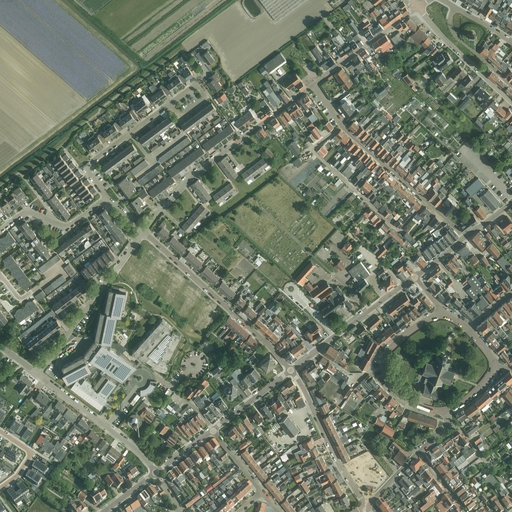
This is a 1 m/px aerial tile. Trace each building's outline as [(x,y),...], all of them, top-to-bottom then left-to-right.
[(260,0),(269,11),(277,22),(305,0),(260,0)] [(474,0),(470,6),(477,10),(482,0),(474,0)] [(356,1),(353,3),(359,11),(362,8),(356,1)] [(407,7),(403,2),(400,4),(401,4),(397,7),(403,15),(408,11),(406,8),(407,7)] [(490,12),(495,3),(494,5),(490,2),(488,5),(489,6),(488,8),(487,7),(483,13),(487,16),(490,12)] [(488,17),(493,20),(498,12),(495,10),(498,5),(495,3),(490,12),(491,12),(488,17)] [(398,18),(403,15),(397,7),(396,6),(394,7),(392,5),(392,6),(390,7),(394,12),(398,18)] [(498,12),(493,20),(498,23),(502,17),(504,14),(499,11),(498,12)] [(392,23),(398,18),(394,12),(387,17),(392,23)] [(505,14),(499,24),(504,27),(508,20),(510,18),(505,14)] [(379,20),(385,28),(392,23),(387,17),(387,16),(383,18),(383,17),(379,20)] [(368,20),(365,23),(367,26),(370,29),(374,36),(383,29),(379,23),(378,23),(379,23),(374,26),(372,23),(371,24),(368,20)] [(348,23),(356,34),(359,31),(352,21),(348,23)] [(401,24),(400,22),(396,25),(401,31),(404,28),(405,30),(409,27),(407,25),(405,23),(405,22),(404,22),(401,24)] [(418,28),(413,33),(406,40),(412,46),(416,43),(420,47),(423,45),(425,47),(431,40),(427,37),(428,36),(419,27),(418,28)] [(369,28),(363,32),(369,39),(374,35),(369,28)] [(348,55),(354,51),(349,44),(346,47),(343,43),(344,43),(335,30),(332,32),(335,36),(337,39),(341,45),(346,52),(348,54),(347,54),(348,55)] [(399,32),(396,34),(402,42),(405,39),(399,32)] [(353,37),(352,38),(359,47),(363,44),(360,40),(361,40),(357,34),(353,37)] [(396,34),(391,38),(397,46),(402,42),(396,34)] [(349,41),(355,50),(359,47),(352,38),(350,35),(347,37),(350,41),(349,41)] [(393,45),(385,35),(372,44),(377,51),(381,48),(383,52),(393,45)] [(335,36),(332,39),(334,42),(333,42),(336,47),(333,49),(333,50),(336,53),(337,53),(338,52),(343,59),(348,55),(347,54),(348,54),(346,52),(341,45),(337,39),(335,36)] [(487,58),(497,67),(503,61),(496,56),(497,55),(494,52),(499,47),(498,46),(501,42),(499,39),(495,43),(490,49),(493,52),(491,54),(490,54),(487,58)] [(425,47),(419,51),(421,54),(425,51),(428,54),(430,52),(433,54),(438,49),(435,47),(434,46),(436,45),(431,40),(425,47)] [(480,52),(483,55),(485,54),(485,55),(489,51),(486,49),(487,47),(488,46),(487,45),(488,44),(485,42),(481,48),(482,49),(480,52)] [(316,46),(311,50),(319,60),(322,58),(319,54),(320,53),(316,46)] [(485,54),(483,55),(487,58),(490,54),(491,54),(493,52),(490,49),(489,51),(485,55),(485,54)] [(195,50),(190,53),(192,56),(195,54),(201,61),(200,60),(203,58),(208,64),(214,59),(207,51),(202,55),(199,51),(197,53),(195,50)] [(365,50),(363,51),(360,53),(365,60),(367,62),(372,68),(374,66),(371,62),(370,63),(369,61),(372,59),(365,50)] [(270,73),(286,60),(280,52),(264,65),(270,73)] [(328,52),(323,56),(326,60),(332,67),(336,64),(330,56),(328,52)] [(439,63),(440,62),(445,58),(449,63),(453,60),(447,53),(443,56),(442,53),(435,58),(439,63)] [(184,64),(187,61),(183,55),(179,58),(184,64)] [(358,55),(351,60),(356,67),(357,68),(358,69),(359,71),(365,66),(364,65),(363,64),(364,63),(358,55)] [(426,57),(418,63),(420,65),(428,59),(426,57)] [(440,62),(444,67),(449,63),(445,58),(440,62)] [(321,60),(319,62),(324,69),(325,68),(327,71),(332,67),(326,60),(323,62),(321,60)] [(351,60),(345,65),(348,68),(350,67),(352,70),(356,67),(351,60)] [(503,73),(509,65),(511,63),(508,61),(506,64),(503,61),(497,67),(503,73)] [(367,62),(364,65),(368,71),(372,68),(367,62)] [(180,74),(185,80),(188,78),(188,79),(193,75),(186,65),(184,67),(186,70),(183,72),(183,71),(180,74)] [(509,65),(503,73),(502,74),(507,79),(511,73),(511,70),(511,71),(509,68),(510,66),(509,65)] [(268,71),(264,66),(259,70),(263,75),(268,71)] [(464,71),(459,67),(451,76),(455,80),(459,76),(462,79),(466,74),(463,72),(464,71)] [(490,73),(487,75),(494,81),(495,81),(498,77),(488,67),(487,67),(488,67),(487,68),(488,69),(487,70),(490,73)] [(352,83),(342,68),(334,74),(344,89),(352,83)] [(300,91),(302,90),(306,87),(302,82),(298,76),(295,72),(283,82),(288,89),(295,84),(300,91)] [(211,80),(207,83),(210,87),(211,86),(215,91),(221,87),(215,78),(217,76),(215,73),(209,77),(211,80)] [(408,73),(402,77),(409,85),(414,81),(408,73)] [(447,79),(442,73),(435,78),(440,85),(444,82),(443,82),(447,79)] [(173,75),(170,77),(177,87),(183,83),(182,82),(185,80),(180,74),(177,76),(178,76),(175,78),(173,75)] [(473,80),(468,75),(462,82),(465,85),(462,87),(467,92),(473,86),(470,84),(473,80)] [(162,83),(169,92),(172,90),(172,91),(177,87),(170,77),(168,79),(170,82),(167,84),(165,81),(162,83)] [(505,83),(498,77),(495,81),(501,87),(505,83)] [(267,88),(263,91),(266,95),(270,101),(272,100),(275,105),(280,101),(272,90),(269,86),(271,85),(267,80),(263,83),(267,88)] [(157,87),(154,89),(161,99),(167,95),(166,94),(169,92),(162,83),(160,85),(160,86),(157,88),(157,87)] [(501,87),(510,95),(511,93),(511,89),(505,83),(501,87)] [(161,99),(154,89),(151,85),(148,87),(154,94),(151,96),(151,95),(148,97),(153,104),(156,102),(156,103),(161,99)] [(276,85),(273,88),(276,91),(284,103),(289,99),(282,90),(280,92),(278,89),(279,89),(276,85)] [(376,90),(380,94),(386,89),(383,85),(376,90)] [(249,92),(245,87),(241,89),(245,95),(249,92)] [(485,93),(480,88),(474,94),(482,102),(480,105),(483,108),(488,102),(486,99),(489,95),(486,92),(485,93)] [(227,98),(224,93),(217,98),(220,102),(227,98)] [(352,96),(349,93),(345,96),(347,99),(336,107),(338,108),(341,111),(340,111),(340,112),(350,105),(352,103),(348,98),(352,96)] [(139,98),(137,100),(138,102),(145,111),(147,109),(145,108),(149,105),(148,104),(150,102),(144,94),(142,96),(139,98)] [(313,106),(316,104),(313,101),(312,101),(306,94),(302,97),(308,105),(310,103),(313,106)] [(450,94),(447,97),(453,103),(456,100),(450,94)] [(471,99),(467,96),(457,106),(461,109),(471,99)] [(308,105),(302,97),(297,101),(303,109),(306,107),(307,109),(309,107),(308,105)] [(263,104),(260,105),(263,108),(268,115),(273,112),(268,105),(264,100),(261,102),(263,104)] [(490,110),(486,114),(489,116),(493,112),(493,111),(499,105),(494,100),(488,107),(490,110)] [(145,111),(138,102),(134,105),(132,103),(130,105),(134,110),(136,108),(139,112),(142,110),(144,112),(145,111)] [(211,103),(206,106),(211,113),(216,109),(211,103)] [(304,114),(295,103),(291,106),(295,111),(296,111),(296,112),(300,117),(304,114)] [(350,105),(340,112),(343,116),(344,115),(345,117),(354,110),(350,105)] [(499,105),(493,111),(500,117),(500,118),(502,121),(503,123),(507,119),(511,113),(511,112),(508,109),(506,112),(499,105)] [(201,110),(206,116),(211,113),(206,106),(201,110)] [(295,111),(291,106),(287,108),(296,120),(300,117),(296,112),(296,111),(295,111)] [(250,111),(242,116),(249,125),(251,123),(256,119),(255,117),(257,116),(251,107),(248,109),(250,111)] [(262,120),(268,115),(263,108),(257,113),(259,116),(262,120)] [(122,113),(129,123),(135,119),(134,118),(137,116),(132,109),(129,112),(130,112),(127,114),(125,111),(122,113)] [(196,114),(201,120),(206,116),(201,110),(196,114)] [(285,110),(281,113),(287,121),(291,118),(290,116),(285,110)] [(317,118),(314,114),(311,110),(306,114),(309,118),(312,123),(317,118)] [(118,118),(115,120),(116,121),(121,128),(124,126),(124,127),(129,123),(122,113),(120,115),(121,117),(118,119),(118,118)] [(287,121),(281,113),(277,116),(284,125),(288,122),(287,121)] [(201,120),(196,114),(191,118),(196,124),(201,120)] [(380,118),(386,123),(388,120),(382,115),(380,118)] [(169,116),(164,120),(169,126),(174,122),(169,116)] [(234,120),(231,122),(237,131),(240,129),(241,130),(246,127),(249,125),(242,116),(235,122),(234,120)] [(353,121),(349,126),(354,131),(361,124),(362,123),(367,118),(365,116),(359,122),(357,124),(353,121)] [(196,124),(191,118),(186,121),(191,127),(196,124)] [(280,124),(275,118),(268,123),(272,129),(271,130),(273,133),(276,131),(274,128),(280,124)] [(477,118),(473,122),(479,128),(483,124),(477,118)] [(159,123),(164,130),(169,126),(164,120),(159,123)] [(106,125),(113,135),(119,131),(118,130),(121,128),(116,121),(113,123),(114,124),(111,126),(109,123),(106,125)] [(186,131),(191,127),(186,121),(181,125),(186,131)] [(328,131),(333,127),(328,121),(323,125),(328,131)] [(164,130),(159,123),(154,127),(159,133),(164,130)] [(224,128),(229,135),(235,131),(230,124),(224,128)] [(100,133),(105,140),(108,138),(108,139),(113,135),(106,125),(104,127),(106,130),(103,132),(103,131),(100,133)] [(364,140),(369,134),(366,131),(369,129),(370,130),(372,127),(370,125),(365,130),(359,136),(364,140)] [(315,126),(310,130),(312,132),(311,133),(316,139),(321,135),(315,126)] [(365,130),(360,126),(355,132),(359,136),(365,130)] [(159,133),(154,127),(149,131),(154,137),(159,133)] [(219,132),(224,139),(229,135),(224,128),(222,130),(221,128),(217,131),(219,132)] [(269,137),(262,128),(254,134),(258,138),(261,136),(264,140),(268,138),(269,137)] [(269,128),(265,130),(270,137),(274,134),(273,133),(271,130),(269,128)] [(369,145),(373,149),(379,143),(378,141),(385,133),(387,130),(385,128),(382,131),(380,134),(379,134),(369,145)] [(340,130),(336,135),(339,138),(338,139),(340,140),(345,134),(340,130)] [(149,131),(145,135),(149,141),(154,137),(149,131)] [(365,141),(369,145),(379,134),(377,131),(374,134),(376,135),(373,137),(371,135),(365,141)] [(213,136),(218,143),(224,139),(219,132),(213,136)] [(399,141),(404,135),(400,132),(395,138),(399,141)] [(90,137),(97,147),(103,143),(102,142),(105,140),(100,133),(97,135),(98,136),(95,138),(93,135),(90,137)] [(311,133),(307,136),(312,142),(316,139),(311,133)] [(75,136),(80,143),(83,141),(78,134),(75,136)] [(345,134),(340,140),(341,141),(341,140),(345,143),(349,138),(345,134)] [(139,138),(144,145),(149,141),(145,135),(139,138)] [(208,141),(213,147),(218,143),(213,136),(208,141)] [(97,147),(90,137),(88,139),(90,142),(87,144),(87,143),(84,145),(89,152),(91,150),(92,151),(97,147)] [(375,150),(379,154),(388,144),(391,141),(393,139),(392,137),(390,139),(389,138),(382,145),(381,144),(375,150)] [(342,154),(344,156),(356,144),(351,139),(345,145),(348,148),(346,150),(342,154)] [(213,147),(208,141),(202,145),(207,151),(213,147)] [(301,151),(294,141),(288,146),(295,155),(301,151)] [(132,144),(127,148),(132,154),(137,150),(132,144)] [(355,154),(360,148),(356,144),(344,156),(347,158),(350,154),(352,152),(355,154)] [(388,144),(379,154),(383,158),(389,152),(389,151),(392,149),(389,146),(390,146),(388,144)] [(195,150),(200,157),(205,153),(200,146),(195,150)] [(327,152),(321,147),(317,151),(323,157),(327,152)] [(127,157),(132,154),(127,148),(122,151),(127,157)] [(273,154),(267,148),(263,152),(270,158),(273,154)] [(354,160),(357,163),(366,153),(362,149),(357,155),(358,156),(354,160)] [(189,154),(194,161),(200,157),(195,150),(189,154)] [(390,153),(385,159),(389,163),(397,154),(399,152),(397,150),(392,155),(390,153)] [(117,155),(122,161),(127,157),(122,151),(117,155)] [(366,153),(357,163),(355,165),(358,168),(362,163),(363,164),(370,157),(366,153)] [(53,160),(56,164),(67,156),(66,154),(62,157),(60,155),(53,160)] [(184,158),(189,165),(194,161),(189,154),(184,158)] [(389,163),(393,167),(399,160),(396,158),(399,155),(397,154),(389,163)] [(122,161),(117,155),(112,159),(117,165),(122,161)] [(294,160),(299,165),(304,160),(299,155),(294,160)] [(56,164),(59,168),(66,163),(65,161),(69,157),(67,156),(56,164)] [(270,163),(265,156),(259,161),(264,168),(270,163)] [(229,163),(225,157),(218,163),(222,168),(229,163)] [(375,161),(371,157),(365,163),(368,166),(368,167),(367,166),(362,172),(364,174),(375,161)] [(403,159),(395,168),(399,172),(411,159),(409,157),(405,161),(403,159)] [(411,159),(399,172),(403,176),(408,171),(405,169),(409,165),(415,159),(413,157),(411,159)] [(179,162),(184,169),(189,165),(184,158),(179,162)] [(112,159),(107,162),(112,169),(117,165),(112,159)] [(264,168),(259,161),(253,165),(259,172),(264,168)] [(339,170),(344,165),(340,161),(335,166),(339,170)] [(375,161),(364,174),(366,176),(371,170),(373,172),(379,165),(375,161)] [(74,164),(72,162),(68,165),(66,163),(59,168),(62,173),(74,164)] [(102,166),(107,172),(112,169),(107,162),(103,165),(102,166)] [(173,167),(178,173),(184,169),(179,162),(173,167)] [(229,163),(222,168),(226,174),(233,169),(229,163)] [(62,173),(65,177),(72,171),(71,169),(75,166),(74,164),(62,173)] [(247,169),(253,177),(259,172),(253,165),(247,169)] [(342,172),(346,176),(351,170),(352,168),(348,165),(342,172)] [(409,172),(404,177),(409,181),(415,174),(420,169),(421,167),(419,165),(418,167),(411,174),(409,172)] [(415,174),(409,181),(413,185),(417,180),(415,178),(418,175),(419,176),(425,170),(426,169),(423,166),(421,167),(420,169),(415,174)] [(173,177),(178,173),(173,167),(168,171),(171,175),(173,177)] [(378,180),(378,179),(386,171),(382,167),(374,176),(378,180)] [(233,169),(226,174),(231,180),(238,175),(233,169)] [(247,169),(242,174),(247,181),(251,178),(252,181),(255,179),(253,177),(247,169)] [(33,176),(30,177),(34,183),(41,178),(38,175),(41,172),(40,170),(37,172),(34,175),(33,176)] [(68,181),(80,172),(78,170),(74,173),(72,171),(65,177),(68,181)] [(378,180),(376,182),(378,183),(380,185),(390,174),(386,171),(378,179),(378,180)] [(81,174),(80,172),(68,181),(72,185),(79,179),(77,177),(81,174)] [(390,174),(380,185),(384,189),(385,188),(387,185),(394,178),(390,174)] [(171,175),(165,179),(170,185),(176,181),(173,177),(171,175)] [(122,190),(127,187),(131,184),(126,177),(116,185),(118,188),(120,187),(122,190)] [(353,186),(359,179),(357,177),(351,184),(353,186)] [(41,178),(34,183),(38,188),(45,183),(41,178)] [(394,178),(387,185),(392,190),(390,193),(390,194),(392,195),(394,193),(394,192),(401,185),(394,178)] [(492,209),(500,202),(488,188),(484,185),(484,184),(478,178),(465,189),(471,196),(471,195),(481,205),(484,203),(482,200),(483,199),(492,209)] [(77,189),(89,181),(87,179),(83,182),(81,180),(74,185),(77,189)] [(170,185),(165,179),(160,183),(165,189),(170,185)] [(360,187),(364,181),(362,179),(356,186),(358,188),(360,187)] [(419,181),(415,186),(419,190),(428,180),(427,179),(425,179),(421,183),(419,181)] [(195,191),(203,185),(198,180),(191,185),(195,191)] [(360,187),(366,193),(373,186),(366,180),(364,181),(360,187)] [(428,180),(419,190),(423,194),(427,189),(425,187),(427,185),(430,182),(428,180)] [(45,183),(38,188),(42,193),(48,188),(46,185),(48,183),(47,181),(45,183)] [(86,186),(90,183),(89,181),(77,189),(80,194),(87,188),(86,186)] [(230,182),(224,187),(230,194),(236,190),(230,182)] [(165,189),(160,183),(154,187),(159,194),(165,189)] [(426,196),(431,201),(438,193),(437,192),(437,189),(440,186),(437,183),(433,188),(426,196)] [(131,184),(127,187),(122,190),(125,193),(123,195),(126,198),(136,190),(131,184)] [(207,191),(203,185),(195,191),(200,197),(207,191)] [(398,197),(405,188),(401,185),(394,193),(398,197)] [(13,197),(10,199),(9,199),(12,203),(16,208),(20,204),(16,200),(19,198),(23,202),(28,198),(19,186),(14,190),(14,191),(11,194),(13,197)] [(83,198),(95,189),(93,187),(89,190),(87,188),(80,194),(83,198)] [(154,198),(159,194),(154,187),(149,191),(154,198)] [(224,187),(219,191),(224,198),(230,194),(224,187)] [(441,193),(432,202),(436,206),(442,199),(446,196),(444,195),(447,192),(444,189),(442,187),(439,190),(441,192),(441,193)] [(48,188),(42,193),(46,198),(52,193),(48,188)] [(137,193),(142,199),(148,194),(144,188),(137,193)] [(371,188),(366,195),(372,201),(376,196),(373,193),(375,191),(371,188)] [(401,201),(402,200),(409,192),(405,188),(398,197),(397,198),(398,199),(400,197),(402,199),(400,201),(400,202),(401,201)] [(92,194),(96,191),(95,189),(83,198),(86,202),(94,196),(92,194)] [(210,198),(211,197),(207,191),(200,197),(204,202),(210,198)] [(218,203),(224,198),(219,191),(213,196),(218,203)] [(409,192),(402,200),(406,204),(413,196),(409,192)] [(52,204),(59,199),(55,194),(48,199),(52,204)] [(6,202),(2,204),(2,205),(4,207),(7,210),(8,213),(13,210),(9,205),(12,203),(9,199),(10,199),(7,196),(4,199),(6,202)] [(413,196),(406,204),(410,207),(417,199),(413,196)] [(445,206),(441,210),(447,215),(456,206),(451,202),(453,200),(448,196),(447,198),(442,203),(445,206)] [(132,206),(138,213),(142,210),(139,206),(143,203),(138,197),(129,203),(132,207),(132,206)] [(472,202),(467,197),(463,201),(467,206),(472,202)] [(59,199),(52,204),(56,209),(62,204),(59,199)] [(373,203),(379,209),(383,205),(377,199),(373,203)] [(417,199),(410,207),(406,211),(408,214),(414,207),(416,209),(422,203),(417,199)] [(379,209),(383,213),(387,208),(389,207),(385,203),(383,205),(379,209)] [(62,204),(56,209),(60,214),(66,209),(62,204)] [(201,204),(201,205),(197,210),(203,216),(208,210),(201,204)] [(474,210),(481,219),(486,215),(479,206),(474,210)] [(422,223),(424,225),(421,227),(424,230),(429,225),(426,222),(430,218),(428,215),(431,212),(430,211),(431,211),(426,207),(415,219),(418,221),(422,217),(424,219),(423,220),(424,221),(422,223)] [(373,211),(370,208),(364,214),(367,217),(373,211)] [(387,208),(383,213),(387,217),(390,213),(391,211),(387,208)] [(66,209),(60,214),(64,219),(66,218),(70,214),(66,209)] [(100,220),(102,219),(108,214),(105,209),(97,215),(100,220)] [(110,209),(107,211),(127,239),(130,237),(110,209)] [(203,216),(197,210),(192,215),(198,221),(203,216)] [(112,219),(108,214),(102,219),(100,220),(101,220),(102,222),(104,221),(106,223),(112,219)] [(381,219),(378,216),(375,214),(370,220),(372,222),(371,223),(374,226),(381,219)] [(198,221),(192,215),(187,221),(194,226),(198,221)] [(462,225),(459,227),(463,233),(478,221),(473,215),(465,221),(464,219),(460,222),(462,225)] [(434,227),(441,220),(435,216),(429,223),(434,227)] [(511,225),(511,222),(507,216),(499,222),(505,230),(511,225)] [(110,228),(116,224),(112,219),(106,223),(110,228)] [(385,236),(385,235),(391,229),(393,228),(385,220),(377,228),(385,236)] [(394,224),(399,228),(403,224),(398,220),(394,224)] [(23,231),(29,226),(25,221),(19,226),(23,231)] [(194,226),(187,221),(182,226),(189,232),(194,226)] [(166,240),(169,237),(167,235),(169,233),(162,227),(165,224),(162,222),(158,226),(161,228),(157,233),(164,239),(165,238),(166,240)] [(90,233),(95,229),(90,223),(85,226),(90,233)] [(119,228),(116,224),(110,228),(113,233),(119,228)] [(447,224),(443,226),(446,230),(447,230),(448,231),(454,240),(459,236),(456,233),(454,230),(453,231),(450,227),(447,224)] [(492,227),(489,224),(486,226),(491,232),(495,237),(498,234),(492,227)] [(496,224),(492,227),(498,234),(500,237),(504,233),(496,224)] [(447,230),(446,230),(445,231),(446,232),(444,234),(441,229),(443,227),(441,225),(437,228),(438,229),(449,244),(454,240),(448,231),(447,230)] [(27,235),(33,231),(29,226),(23,231),(19,234),(21,236),(25,233),(27,235)] [(80,230),(85,236),(90,233),(85,226),(80,230)] [(113,233),(110,235),(112,237),(115,235),(117,238),(123,233),(119,228),(113,233)] [(439,239),(436,241),(442,249),(449,244),(438,229),(434,232),(439,239)] [(75,234),(80,240),(85,236),(80,230),(75,234)] [(33,231),(27,235),(30,240),(36,236),(33,231)] [(234,231),(230,237),(235,241),(239,235),(234,231)] [(482,252),(487,248),(489,246),(481,238),(482,237),(484,239),(486,238),(483,234),(479,231),(469,239),(480,250),(482,252)] [(8,234),(5,237),(10,244),(15,241),(8,232),(7,233),(8,234)] [(406,232),(403,236),(409,241),(412,237),(406,232)] [(123,233),(117,238),(114,240),(115,242),(118,240),(121,243),(127,238),(123,233)] [(395,234),(392,237),(394,239),(392,241),(394,243),(396,241),(400,238),(401,236),(399,233),(397,235),(395,234)] [(80,240),(75,234),(71,237),(75,243),(77,246),(82,242),(80,240)] [(36,236),(30,240),(34,245),(40,240),(36,236)] [(174,248),(179,242),(173,236),(171,238),(169,237),(166,240),(168,241),(168,242),(174,248)] [(442,249),(436,241),(432,236),(428,239),(430,242),(431,244),(438,252),(442,249)] [(0,240),(6,248),(10,244),(5,237),(1,239),(0,238),(0,237),(0,240)] [(66,241),(71,247),(75,243),(71,237),(66,241)] [(504,246),(508,242),(505,238),(500,242),(504,246)] [(37,250),(44,245),(40,240),(34,245),(32,246),(33,249),(35,247),(37,250)] [(404,242),(401,245),(406,250),(409,247),(411,244),(406,240),(404,242)] [(61,245),(66,251),(71,247),(66,241),(61,245)] [(353,245),(348,241),(341,248),(346,253),(353,245)] [(183,255),(186,252),(184,250),(186,248),(179,242),(174,248),(180,254),(181,253),(183,255)] [(113,245),(110,246),(116,254),(120,251),(114,243),(113,245)] [(492,243),(489,246),(487,248),(495,257),(500,253),(492,243)] [(431,244),(427,248),(433,256),(438,252),(431,244)] [(465,244),(457,250),(462,256),(465,254),(468,258),(474,254),(465,244)] [(44,245),(37,250),(41,255),(47,250),(44,245)] [(66,251),(61,245),(56,248),(61,254),(66,251)] [(374,253),(379,248),(375,245),(370,249),(374,253)] [(433,256),(427,248),(423,250),(420,245),(417,247),(421,252),(422,251),(428,260),(433,256)] [(387,250),(383,246),(376,253),(379,257),(387,250)] [(204,257),(208,253),(202,248),(198,252),(204,257)] [(110,249),(105,252),(110,259),(115,256),(110,249)] [(40,259),(43,257),(45,259),(51,255),(47,250),(41,255),(38,257),(40,259)] [(191,263),(196,257),(190,251),(188,253),(186,252),(183,255),(185,256),(184,257),(191,263)] [(414,261),(419,267),(421,268),(427,262),(426,261),(423,258),(424,257),(418,251),(417,253),(420,256),(414,261)] [(105,252),(100,256),(105,263),(110,259),(105,252)] [(254,258),(259,262),(263,258),(259,253),(254,258)] [(4,265),(5,266),(14,259),(10,254),(10,255),(3,260),(5,264),(4,265)] [(159,254),(147,281),(158,286),(170,259),(159,254)] [(478,259),(474,254),(468,258),(473,264),(478,259)] [(449,259),(450,259),(455,265),(457,268),(459,266),(461,268),(463,266),(460,262),(457,259),(454,255),(449,259)] [(504,279),(510,287),(511,284),(511,265),(511,264),(503,255),(497,260),(503,268),(508,274),(507,275),(505,273),(501,276),(504,279)] [(100,256),(95,260),(101,267),(105,263),(100,256)] [(403,264),(406,261),(407,260),(404,256),(399,259),(402,263),(402,264),(403,264)] [(484,256),(480,259),(485,265),(489,262),(484,256)] [(200,270),(202,267),(200,265),(202,263),(196,257),(191,263),(197,269),(198,268),(200,270)] [(14,259),(5,266),(6,267),(8,266),(10,270),(18,264),(14,259)] [(397,275),(401,280),(406,276),(403,272),(405,270),(400,264),(402,263),(399,259),(392,264),(397,271),(399,269),(400,271),(396,274),(397,275)] [(413,268),(415,266),(409,259),(407,260),(406,261),(413,268)] [(455,270),(457,268),(455,265),(450,259),(449,260),(448,260),(447,261),(447,262),(445,264),(453,273),(455,271),(455,270)] [(95,260),(90,263),(96,270),(101,267),(95,260)] [(334,266),(337,268),(338,267),(340,269),(345,265),(340,260),(334,266)] [(139,276),(142,274),(129,261),(120,269),(136,285),(142,279),(139,276)] [(315,265),(311,261),(295,279),(299,283),(303,286),(308,279),(305,277),(315,265)] [(352,267),(348,270),(351,274),(354,277),(361,272),(363,276),(364,276),(365,277),(370,274),(360,261),(357,264),(355,265),(352,267)] [(406,261),(403,264),(407,269),(410,273),(414,270),(413,268),(406,261)] [(90,263),(86,267),(91,274),(96,270),(90,263)] [(11,274),(12,275),(21,269),(18,264),(10,270),(13,273),(11,274)] [(439,264),(434,268),(442,278),(444,276),(441,273),(444,271),(439,264)] [(207,278),(212,272),(206,266),(204,269),(202,267),(200,270),(202,271),(201,272),(207,278)] [(81,271),(86,278),(91,274),(86,267),(81,271)] [(434,268),(429,272),(430,273),(435,278),(437,276),(440,280),(442,278),(434,268)] [(21,269),(12,275),(13,277),(15,276),(17,279),(25,273),(21,269)] [(173,301),(185,273),(176,269),(169,287),(164,284),(160,295),(173,301)] [(216,285),(219,282),(217,280),(219,278),(212,272),(207,278),(214,284),(214,283),(216,285)] [(363,277),(364,276),(361,272),(354,277),(358,281),(355,284),(361,290),(369,283),(364,278),(363,277)] [(18,283),(19,285),(28,278),(25,273),(17,279),(20,282),(18,283)] [(390,276),(389,274),(386,276),(385,275),(382,277),(385,280),(381,283),(386,290),(396,283),(390,276)] [(478,293),(487,305),(494,299),(487,292),(482,286),(477,280),(478,280),(474,275),(467,280),(472,286),(478,293)] [(487,292),(494,299),(498,295),(493,289),(487,282),(485,279),(484,278),(482,276),(478,280),(477,280),(482,286),(487,292)] [(496,279),(505,290),(510,287),(504,279),(501,281),(497,276),(496,277),(496,276),(495,277),(496,279)] [(237,277),(233,280),(234,280),(232,281),(236,286),(241,282),(237,277)] [(28,278),(19,285),(20,286),(22,285),(24,289),(31,283),(32,283),(28,278)] [(493,289),(498,295),(505,290),(496,279),(494,280),(498,285),(493,289)] [(317,285),(309,291),(314,298),(319,295),(323,292),(327,289),(330,286),(330,285),(328,283),(327,281),(319,287),(317,285)] [(83,282),(78,286),(83,293),(88,289),(83,282)] [(224,293),(229,287),(223,282),(221,284),(219,282),(216,285),(218,287),(217,287),(224,293)] [(313,287),(309,282),(304,285),(308,291),(313,287)] [(190,314),(201,288),(190,283),(179,309),(190,314)] [(428,286),(431,290),(433,291),(432,292),(436,295),(439,292),(442,289),(439,285),(436,288),(432,283),(428,286)] [(420,289),(417,286),(416,287),(414,284),(409,288),(407,286),(405,288),(409,293),(411,292),(414,295),(420,289)] [(83,355),(62,366),(65,373),(63,374),(64,376),(68,382),(75,378),(75,377),(76,377),(77,377),(91,370),(91,369),(99,364),(103,367),(100,372),(103,375),(93,387),(98,391),(97,393),(90,388),(92,385),(84,380),(81,385),(76,381),(71,388),(100,410),(107,400),(100,395),(101,393),(106,397),(116,385),(115,384),(118,380),(127,369),(132,372),(131,373),(137,368),(144,361),(144,360),(143,359),(142,361),(141,360),(136,365),(135,363),(136,362),(131,360),(122,352),(126,348),(118,343),(115,347),(109,346),(110,343),(111,343),(117,315),(121,316),(124,302),(123,301),(123,300),(124,300),(126,292),(118,291),(119,290),(125,291),(125,288),(113,286),(113,289),(117,290),(109,289),(105,310),(106,310),(106,312),(101,311),(95,339),(96,340),(94,341),(92,344),(84,354),(85,354),(83,356),(83,355)] [(71,288),(73,290),(78,296),(83,293),(78,286),(75,288),(73,286),(71,288)] [(323,292),(319,295),(322,300),(326,297),(327,296),(329,294),(330,294),(331,293),(334,297),(335,300),(337,298),(338,298),(338,297),(342,302),(343,304),(344,303),(348,308),(352,305),(348,300),(348,299),(346,298),(346,297),(343,293),(343,294),(342,292),(342,291),(341,291),(339,287),(337,286),(334,288),(335,290),(334,290),(331,286),(330,286),(327,289),(323,292)] [(482,308),(487,305),(478,293),(472,286),(466,290),(472,297),(473,298),(475,301),(482,308)] [(229,287),(224,293),(230,299),(231,298),(232,300),(235,297),(233,295),(235,293),(229,287)] [(73,290),(68,294),(73,300),(78,296),(73,290)] [(432,304),(421,291),(417,294),(416,296),(420,300),(421,299),(424,302),(428,307),(429,307),(429,308),(432,305),(432,304)] [(444,297),(439,292),(436,295),(437,297),(437,298),(441,301),(444,297)] [(326,307),(321,310),(325,315),(330,311),(330,312),(334,309),(336,307),(342,302),(338,297),(338,298),(337,298),(335,300),(334,297),(331,293),(330,294),(329,294),(327,296),(326,297),(331,303),(330,304),(326,307)] [(454,299),(455,298),(451,295),(449,293),(448,294),(448,293),(444,297),(441,301),(446,306),(451,301),(452,302),(454,299)] [(68,294),(63,298),(68,304),(73,300),(68,294)] [(405,294),(400,298),(407,306),(412,301),(411,300),(405,294)] [(240,296),(234,302),(240,308),(248,299),(246,297),(244,299),(240,296)] [(416,296),(411,300),(412,301),(415,306),(419,303),(420,305),(419,306),(420,307),(418,309),(421,313),(425,310),(426,309),(428,307),(424,302),(421,299),(420,300),(416,296),(415,296),(416,296)] [(461,299),(457,296),(456,298),(455,298),(454,299),(452,302),(459,308),(460,306),(463,304),(462,303),(464,302),(461,299)] [(63,298),(58,301),(63,308),(68,304),(63,298)] [(206,298),(196,325),(206,329),(216,301),(206,298)] [(403,309),(407,306),(400,298),(396,301),(402,307),(403,309)] [(475,301),(473,298),(466,304),(466,305),(467,306),(468,308),(475,315),(482,308),(475,301)] [(277,301),(275,299),(268,306),(274,313),(279,308),(274,304),(277,301)] [(28,301),(27,302),(34,311),(39,308),(38,307),(33,300),(29,303),(28,301)] [(53,305),(58,312),(63,308),(58,301),(53,305)] [(402,307),(396,301),(391,305),(397,311),(402,307)] [(412,301),(409,304),(413,307),(411,309),(417,316),(421,313),(418,309),(415,306),(412,301)] [(27,305),(23,307),(29,315),(34,311),(27,302),(26,303),(27,305)] [(463,312),(470,320),(475,315),(468,308),(467,306),(466,305),(466,304),(464,302),(462,303),(463,304),(460,306),(459,308),(463,312)] [(511,310),(506,302),(501,306),(511,317),(511,316),(511,310)] [(245,313),(246,314),(251,318),(256,312),(257,311),(260,314),(266,307),(263,304),(258,309),(257,308),(254,310),(248,305),(243,311),(244,311),(243,312),(245,313)] [(392,315),(397,311),(391,305),(386,309),(388,310),(392,315)] [(511,317),(501,306),(497,309),(501,314),(505,318),(505,319),(507,316),(509,319),(511,318),(511,317)] [(19,308),(18,309),(24,318),(26,320),(27,319),(26,317),(29,315),(23,307),(20,310),(19,308)] [(410,310),(406,313),(412,320),(416,317),(417,316),(411,309),(409,307),(408,308),(410,310)] [(17,312),(14,314),(19,321),(20,322),(23,320),(24,321),(26,320),(24,318),(18,309),(16,310),(17,312)] [(497,309),(491,315),(498,325),(503,321),(503,320),(505,318),(501,314),(497,309)] [(44,316),(46,318),(51,314),(53,317),(55,315),(52,310),(44,316)] [(396,332),(401,328),(396,322),(395,320),(396,319),(394,317),(392,315),(388,310),(385,313),(390,318),(391,318),(392,319),(396,324),(392,327),(396,332)] [(407,324),(412,320),(406,313),(404,310),(402,311),(403,312),(402,313),(403,315),(401,316),(402,317),(407,324)] [(310,314),(305,318),(310,323),(314,319),(310,314)] [(253,323),(259,328),(264,324),(264,323),(266,321),(260,315),(258,318),(253,323)] [(377,315),(372,320),(368,324),(372,328),(381,320),(377,315)] [(498,325),(491,315),(486,318),(487,319),(491,324),(488,325),(492,330),(493,330),(496,328),(500,334),(504,339),(507,336),(503,331),(500,327),(498,325)] [(233,319),(230,316),(229,316),(224,322),(228,325),(233,319)] [(396,316),(394,317),(396,319),(395,320),(396,322),(401,328),(407,324),(402,317),(399,319),(396,316)] [(49,322),(55,330),(61,325),(56,319),(53,322),(52,320),(49,322)] [(144,361),(145,360),(149,363),(152,365),(152,366),(155,367),(159,369),(163,370),(167,371),(167,372),(169,364),(168,363),(168,364),(166,363),(180,335),(173,331),(173,332),(171,334),(168,332),(172,327),(162,319),(132,352),(141,360),(142,361),(143,359),(144,360),(144,361)] [(237,323),(233,319),(228,325),(232,329),(237,323)] [(477,327),(485,337),(492,330),(488,325),(491,324),(487,319),(477,327)] [(43,327),(49,335),(55,330),(49,322),(48,321),(42,325),(43,327)] [(241,326),(237,323),(232,329),(236,332),(241,326)] [(316,323),(309,328),(310,329),(317,339),(318,339),(320,338),(320,337),(323,335),(319,330),(322,328),(316,323)] [(259,328),(264,332),(268,328),(264,324),(259,328)] [(385,330),(391,337),(392,336),(396,332),(392,327),(389,324),(387,325),(388,328),(385,330)] [(363,325),(356,331),(360,336),(367,330),(363,325)] [(245,330),(241,326),(236,332),(240,336),(245,330)] [(49,335),(43,327),(37,331),(38,334),(43,340),(49,335)] [(382,345),(391,337),(385,330),(384,329),(384,328),(382,327),(380,329),(383,332),(380,335),(378,334),(375,336),(382,345)] [(268,336),(273,332),(268,328),(264,332),(268,336)] [(273,332),(268,336),(274,342),(277,339),(278,340),(280,338),(282,336),(274,329),(272,331),(273,332)] [(307,331),(304,334),(311,343),(317,339),(310,329),(307,331)] [(249,334),(245,330),(240,336),(244,340),(249,334)] [(488,340),(496,333),(493,330),(492,330),(485,337),(488,340)] [(488,340),(491,343),(496,339),(495,338),(500,334),(498,332),(496,333),(488,340)] [(33,338),(37,344),(43,340),(38,334),(36,336),(35,335),(32,337),(32,338),(33,338)] [(255,339),(252,336),(250,335),(245,341),(249,345),(255,339)] [(288,336),(286,338),(289,343),(290,343),(293,348),(291,350),(295,355),(300,352),(292,341),(288,336)] [(25,341),(22,343),(28,350),(31,348),(31,349),(37,344),(33,338),(32,338),(26,343),(25,341)] [(502,341),(500,338),(497,341),(496,339),(491,343),(494,347),(502,341)] [(259,343),(258,342),(255,339),(249,345),(254,349),(259,343)] [(294,339),(292,341),(300,352),(305,348),(301,342),(299,344),(298,344),(294,339)] [(375,353),(379,345),(380,344),(371,339),(369,343),(372,345),(369,350),(375,353)] [(494,347),(499,354),(504,350),(507,347),(509,345),(506,341),(504,343),(502,341),(494,347)] [(364,356),(359,366),(366,370),(371,360),(374,354),(375,353),(369,350),(372,345),(369,343),(368,344),(365,350),(363,349),(361,352),(360,353),(360,354),(361,354),(364,356)] [(334,358),(339,361),(344,354),(345,352),(342,350),(341,351),(339,350),(339,351),(330,345),(322,353),(332,360),(334,358)] [(499,354),(503,359),(508,356),(510,358),(511,355),(511,353),(511,354),(509,351),(507,353),(504,350),(499,354)] [(285,351),(282,353),(284,355),(283,356),(285,358),(286,357),(288,361),(290,359),(291,360),(294,358),(293,357),(289,351),(286,353),(285,351)] [(270,354),(259,362),(266,371),(277,363),(270,354)] [(344,354),(339,361),(342,364),(346,359),(347,360),(349,357),(344,354)] [(447,359),(448,358),(448,357),(447,357),(447,356),(445,356),(446,355),(445,355),(443,355),(443,354),(442,354),(440,354),(439,354),(438,356),(437,355),(436,355),(436,356),(435,359),(434,359),(435,359),(433,363),(433,362),(433,363),(427,360),(426,360),(425,364),(424,363),(422,367),(422,368),(423,368),(422,371),(421,372),(422,372),(429,374),(429,375),(428,378),(427,378),(426,377),(424,383),(425,383),(424,386),(422,394),(436,399),(438,391),(439,392),(440,388),(437,387),(439,382),(441,383),(442,383),(441,383),(442,379),(443,380),(449,382),(450,382),(451,378),(452,379),(454,374),(453,374),(454,371),(454,370),(447,368),(448,364),(449,364),(448,364),(449,361),(450,361),(450,360),(449,360),(447,359)] [(511,355),(510,358),(508,356),(503,359),(508,365),(511,362),(511,355)] [(323,356),(321,358),(319,361),(324,365),(328,360),(323,356)] [(312,375),(314,378),(317,376),(315,373),(313,371),(318,367),(314,361),(306,368),(307,368),(312,375)] [(325,380),(324,381),(326,382),(327,381),(332,375),(337,368),(329,363),(325,369),(330,373),(329,375),(325,380)] [(252,370),(247,373),(253,381),(260,375),(253,366),(250,367),(252,370)] [(234,370),(231,373),(240,385),(244,390),(246,388),(246,387),(253,381),(247,373),(244,376),(237,367),(234,370)] [(307,368),(302,372),(304,375),(302,377),(306,381),(308,379),(311,383),(315,380),(314,378),(312,375),(307,368)] [(337,368),(332,375),(340,381),(339,382),(342,385),(348,377),(348,376),(345,374),(337,368)] [(510,371),(503,377),(510,384),(511,381),(511,380),(511,381),(511,380),(511,373),(511,372),(510,372),(510,371)] [(20,373),(14,378),(18,380),(19,379),(23,382),(18,390),(22,393),(24,392),(28,395),(32,389),(29,387),(32,382),(22,374),(22,375),(20,373)] [(365,378),(360,382),(369,391),(373,387),(375,389),(380,385),(374,379),(373,377),(370,379),(368,381),(367,380),(365,378)] [(482,379),(481,378),(465,392),(469,396),(488,380),(485,377),(482,379)] [(510,384),(503,377),(495,384),(494,385),(501,392),(502,393),(503,391),(505,393),(508,390),(510,388),(509,387),(511,386),(510,384)] [(292,388),(296,385),(291,379),(287,383),(291,389),(292,390),(293,389),(292,388)] [(140,390),(140,396),(144,396),(147,394),(150,393),(153,390),(154,388),(156,385),(156,381),(150,381),(150,384),(148,386),(146,388),(143,389),(140,390)] [(286,383),(279,388),(284,395),(288,392),(288,393),(291,390),(286,383)] [(348,384),(342,393),(346,397),(353,388),(348,384)] [(228,386),(224,389),(231,398),(237,393),(236,392),(237,391),(232,385),(229,388),(228,386)] [(378,396),(384,389),(380,385),(375,389),(372,393),(376,397),(378,396)] [(494,385),(487,391),(494,399),(497,402),(500,399),(498,397),(499,396),(498,395),(501,392),(494,385)] [(198,386),(195,390),(190,386),(185,393),(190,397),(193,393),(196,396),(201,389),(198,386)] [(381,401),(389,394),(384,389),(373,401),(376,403),(380,399),(381,401)] [(511,406),(511,405),(511,395),(508,390),(505,393),(502,395),(511,406)] [(475,402),(480,409),(481,408),(481,409),(487,404),(488,404),(494,399),(487,391),(479,399),(475,402)] [(44,404),(49,398),(45,395),(45,396),(40,392),(37,396),(32,392),(28,397),(31,400),(32,398),(43,406),(44,404)] [(302,396),(299,392),(294,396),(296,400),(295,401),(299,408),(305,405),(306,405),(305,404),(302,397),(302,396)] [(277,396),(279,399),(275,401),(274,401),(273,401),(272,402),(272,403),(271,404),(278,412),(281,409),(282,411),(286,408),(286,409),(290,406),(285,400),(280,394),(277,396)] [(227,407),(227,406),(220,396),(216,398),(213,400),(218,406),(219,406),(222,410),(223,409),(224,408),(225,408),(227,407)] [(392,397),(384,405),(392,412),(398,403),(392,397)] [(203,401),(200,398),(196,402),(200,408),(205,404),(203,401)] [(66,407),(58,401),(53,408),(57,411),(53,416),(57,419),(66,407)] [(138,409),(136,412),(139,415),(139,414),(149,422),(153,417),(155,415),(146,407),(147,404),(143,401),(137,408),(138,409)] [(373,401),(370,404),(376,410),(379,406),(373,401)] [(207,406),(214,416),(219,412),(212,402),(207,406)] [(475,413),(476,415),(479,418),(482,416),(480,413),(479,414),(477,411),(480,409),(475,402),(470,405),(475,413)] [(319,407),(322,413),(330,410),(326,403),(319,407)] [(398,403),(392,412),(389,415),(392,417),(395,413),(399,415),(400,414),(404,407),(398,403)] [(168,404),(165,408),(169,412),(170,411),(173,408),(171,406),(168,404)] [(265,405),(260,408),(266,416),(267,418),(270,416),(272,418),(275,416),(273,413),(272,414),(265,405)] [(466,408),(465,409),(468,414),(468,415),(468,416),(470,419),(471,420),(472,419),(473,419),(472,418),(470,416),(475,413),(470,405),(466,408)] [(511,405),(511,406),(500,415),(502,417),(508,412),(510,414),(511,413),(511,405)] [(48,419),(51,415),(53,412),(51,410),(52,409),(48,406),(42,415),(48,419)] [(214,416),(207,406),(205,408),(207,411),(204,413),(209,420),(214,416)] [(37,408),(30,415),(34,418),(40,411),(37,408)] [(468,415),(464,409),(464,408),(459,411),(464,418),(466,422),(469,420),(468,418),(467,416),(468,416),(468,415)] [(58,422),(56,425),(61,428),(63,425),(68,419),(70,420),(71,419),(73,422),(77,416),(68,409),(63,415),(65,416),(63,419),(62,417),(58,422)] [(257,411),(251,415),(258,425),(264,420),(257,411)] [(437,420),(410,411),(407,419),(434,428),(437,420)] [(460,421),(464,418),(459,411),(455,414),(460,421)] [(205,423),(198,413),(193,416),(195,419),(201,426),(205,423)] [(332,413),(323,418),(325,423),(331,420),(334,419),(337,417),(336,415),(333,416),(332,413)] [(288,415),(279,422),(291,436),(299,430),(288,415)] [(131,419),(131,420),(132,422),(133,423),(134,424),(136,424),(137,423),(138,421),(139,420),(139,418),(138,417),(136,416),(135,416),(133,416),(132,417),(131,419)] [(193,416),(189,420),(191,422),(196,429),(200,427),(201,426),(195,419),(193,416)] [(246,417),(241,421),(245,427),(248,431),(252,428),(257,434),(260,432),(257,427),(252,421),(251,423),(246,417)] [(331,420),(325,423),(328,429),(334,426),(333,423),(338,420),(337,417),(334,419),(331,420)] [(382,427),(384,422),(377,418),(374,422),(382,427)] [(16,419),(9,428),(15,432),(16,430),(19,432),(24,424),(16,419)] [(70,430),(67,433),(70,435),(73,432),(76,428),(80,431),(83,433),(85,431),(89,425),(81,419),(76,425),(75,423),(73,426),(70,430)] [(184,419),(182,421),(184,423),(185,424),(186,426),(192,433),(196,430),(196,429),(196,430),(196,429),(191,422),(189,420),(186,422),(184,419)] [(245,427),(241,421),(235,425),(240,431),(239,432),(244,438),(246,436),(241,430),(245,427)] [(471,430),(466,434),(469,438),(479,430),(476,426),(472,421),(469,424),(470,426),(471,425),(473,428),(471,430)] [(406,426),(400,422),(397,426),(403,430),(406,426)] [(179,431),(182,434),(184,432),(187,436),(192,433),(186,426),(185,424),(184,423),(179,426),(178,424),(175,426),(179,431)] [(385,423),(383,425),(380,431),(390,437),(395,429),(385,423)] [(24,424),(19,432),(22,434),(21,436),(27,439),(33,430),(24,424)] [(166,426),(163,424),(158,431),(161,433),(166,426)] [(244,438),(239,432),(234,426),(233,426),(232,427),(231,428),(232,428),(231,428),(232,429),(228,432),(232,437),(233,439),(234,439),(235,439),(236,439),(237,439),(236,438),(241,434),(244,438)] [(331,434),(337,431),(334,426),(328,429),(331,434)] [(337,431),(331,434),(333,439),(339,437),(342,435),(341,433),(347,430),(346,427),(343,428),(339,430),(337,431)] [(95,443),(100,437),(91,431),(89,434),(86,432),(80,440),(83,443),(88,437),(95,443)] [(173,431),(170,434),(168,436),(166,434),(163,438),(169,442),(166,445),(170,448),(177,439),(176,439),(179,436),(173,431)] [(404,433),(399,440),(403,443),(408,437),(404,433)] [(453,439),(450,440),(454,445),(456,443),(459,441),(464,448),(469,444),(465,438),(460,433),(456,436),(453,439)] [(40,434),(36,440),(40,443),(45,437),(40,434)] [(40,443),(40,444),(42,446),(41,448),(45,451),(51,442),(47,440),(49,437),(46,435),(45,437),(40,443)] [(339,437),(333,439),(336,445),(342,442),(339,437)] [(60,443),(54,452),(57,453),(54,457),(61,461),(67,452),(61,448),(64,443),(63,443),(65,440),(63,438),(60,443)] [(473,443),(476,447),(479,451),(486,445),(483,442),(482,443),(479,438),(473,443)] [(104,451),(109,444),(103,439),(96,448),(100,451),(99,452),(102,455),(105,451),(104,451)] [(301,449),(295,452),(296,455),(298,454),(298,455),(299,455),(304,452),(308,451),(307,448),(314,445),(311,439),(303,442),(299,444),(301,449)] [(214,451),(216,454),(218,453),(216,450),(219,447),(215,440),(209,444),(214,451)] [(51,442),(45,451),(49,453),(52,450),(54,452),(60,443),(57,441),(54,445),(51,442)] [(245,441),(239,446),(241,449),(248,445),(245,441)] [(444,444),(449,451),(451,453),(454,451),(457,455),(460,453),(456,448),(455,449),(449,441),(444,444)] [(342,442),(336,445),(339,450),(345,447),(342,442)] [(204,449),(211,458),(210,459),(213,463),(215,461),(216,461),(210,454),(214,451),(209,444),(204,449)] [(341,456),(347,453),(350,451),(348,448),(352,447),(351,444),(345,447),(339,450),(341,456)] [(409,458),(404,453),(394,444),(390,448),(392,450),(391,452),(396,457),(393,460),(401,467),(409,458)] [(441,447),(448,457),(449,456),(446,452),(449,451),(444,444),(441,447)] [(108,452),(105,456),(110,459),(112,461),(114,462),(115,461),(117,459),(121,453),(112,446),(108,452)] [(304,452),(299,455),(301,461),(306,459),(305,457),(309,455),(310,457),(313,456),(319,453),(316,447),(308,451),(304,452)] [(442,456),(442,455),(444,454),(446,458),(448,457),(441,447),(437,449),(442,456)] [(3,451),(0,455),(0,457),(3,459),(5,456),(15,463),(20,456),(9,448),(7,453),(3,451)] [(203,449),(198,453),(204,461),(209,457),(203,449)] [(249,453),(248,451),(246,449),(244,450),(243,450),(243,451),(241,452),(245,457),(249,453)] [(362,453),(363,456),(368,454),(366,449),(352,455),(353,457),(362,453)] [(437,449),(432,453),(437,460),(443,456),(442,455),(442,456),(437,449)] [(249,453),(245,457),(248,462),(253,458),(251,455),(255,452),(254,450),(252,451),(249,453)] [(347,453),(341,456),(344,461),(350,458),(347,453)] [(433,468),(434,468),(438,465),(435,462),(437,460),(432,453),(429,455),(429,454),(425,457),(431,465),(433,468)] [(193,456),(191,458),(199,468),(200,467),(199,464),(198,465),(197,464),(202,461),(197,454),(196,454),(195,454),(194,455),(193,456)] [(253,458),(248,462),(252,466),(257,462),(263,457),(262,455),(255,460),(253,458)] [(318,464),(325,461),(322,455),(315,458),(317,461),(307,466),(308,469),(313,467),(318,464)] [(257,462),(252,466),(255,471),(260,467),(258,464),(265,459),(263,457),(257,462)] [(184,464),(193,476),(195,475),(191,469),(194,466),(189,460),(184,464)] [(410,469),(405,473),(409,478),(413,474),(412,473),(413,472),(415,475),(417,473),(424,466),(420,461),(419,460),(410,469)] [(327,467),(325,461),(318,464),(313,467),(314,469),(317,468),(318,471),(327,467)] [(32,470),(47,481),(48,479),(44,475),(48,469),(44,467),(44,466),(41,464),(40,464),(37,462),(34,467),(35,469),(33,471),(32,470)] [(302,465),(301,462),(293,466),(295,471),(300,469),(299,467),(302,465)] [(193,476),(184,464),(178,468),(183,474),(185,473),(188,476),(192,481),(195,479),(193,476)] [(132,465),(124,471),(126,473),(127,476),(126,476),(129,480),(138,473),(134,467),(133,467),(132,465)] [(260,467),(255,471),(259,475),(264,471),(266,469),(269,467),(267,465),(262,469),(260,467)] [(441,465),(436,470),(442,478),(448,473),(444,468),(441,465)] [(264,471),(259,475),(263,480),(265,478),(266,478),(265,477),(268,476),(265,473),(270,469),(269,467),(266,469),(264,471)] [(423,485),(426,483),(433,477),(428,471),(425,467),(421,471),(418,473),(419,474),(416,477),(422,485),(423,485)] [(177,469),(172,473),(177,480),(179,483),(180,484),(185,480),(177,469)] [(479,479),(490,472),(489,470),(485,473),(483,469),(476,474),(479,479)] [(30,473),(26,479),(30,481),(29,481),(33,483),(37,486),(41,480),(46,483),(47,481),(32,470),(32,471),(33,472),(31,474),(30,473)] [(331,470),(319,476),(323,484),(334,478),(335,477),(334,475),(333,475),(332,472),(331,473),(330,470),(331,470)] [(167,476),(172,483),(174,481),(177,485),(179,488),(182,486),(180,484),(179,483),(177,480),(172,473),(167,476)] [(442,479),(448,486),(456,480),(459,477),(456,474),(452,477),(450,474),(442,479)] [(110,476),(105,480),(110,487),(113,484),(117,489),(124,483),(118,475),(112,480),(110,476)] [(267,480),(264,482),(268,487),(273,483),(278,479),(280,477),(278,475),(271,481),(269,478),(267,480),(266,480),(267,480)] [(434,480),(433,477),(426,483),(423,485),(426,489),(430,486),(431,488),(429,489),(430,490),(439,484),(435,479),(434,480)] [(405,478),(399,483),(404,488),(401,490),(406,496),(409,493),(407,491),(412,486),(405,478)] [(273,483),(268,487),(272,491),(277,487),(275,485),(279,481),(278,479),(273,483)] [(324,493),(327,492),(340,486),(337,479),(331,482),(333,485),(323,490),(324,493)] [(238,485),(248,494),(252,490),(249,487),(251,485),(247,480),(242,485),(240,483),(238,485)] [(461,486),(456,480),(448,486),(453,493),(457,490),(457,489),(461,486)] [(309,489),(307,486),(304,481),(299,484),(305,492),(309,489)] [(21,483),(16,486),(20,491),(18,493),(23,500),(27,505),(30,503),(24,496),(29,492),(21,483)] [(437,497),(444,491),(439,484),(430,490),(431,490),(428,492),(429,493),(428,495),(422,500),(425,503),(424,503),(426,506),(420,510),(421,511),(423,511),(435,504),(432,499),(436,496),(437,497)] [(238,493),(243,499),(248,494),(238,485),(237,486),(241,490),(238,493)] [(502,485),(498,488),(501,493),(499,495),(502,498),(505,496),(506,497),(509,495),(502,485)] [(340,486),(327,492),(328,496),(332,494),(332,493),(335,492),(336,495),(343,492),(340,486)] [(158,495),(156,494),(159,492),(156,488),(154,490),(152,487),(146,492),(152,499),(151,500),(154,504),(157,502),(154,498),(158,495)] [(272,491),(275,496),(280,492),(277,487),(272,491)] [(419,488),(407,498),(408,500),(421,490),(419,488)] [(458,499),(467,493),(463,488),(461,489),(462,489),(455,495),(458,499)] [(96,505),(102,500),(107,497),(102,490),(99,492),(96,489),(94,491),(96,493),(90,497),(94,502),(92,503),(94,505),(95,504),(96,505)] [(12,490),(7,493),(16,506),(23,500),(18,493),(16,495),(12,490)] [(229,492),(239,503),(243,499),(238,493),(235,495),(231,490),(229,492)] [(142,495),(141,495),(146,502),(148,506),(152,503),(145,493),(144,493),(144,492),(141,494),(142,495)] [(229,501),(234,507),(239,503),(229,492),(227,493),(232,498),(229,501)] [(284,496),(280,492),(275,496),(279,500),(284,496)] [(81,493),(78,498),(84,502),(87,497),(81,493)] [(470,495),(469,496),(467,493),(458,499),(462,503),(471,496),(470,495)] [(334,499),(336,502),(341,500),(342,501),(340,502),(340,503),(339,504),(340,505),(341,506),(342,506),(343,505),(346,504),(348,503),(349,502),(346,494),(340,497),(337,498),(338,498),(334,499)] [(141,495),(137,499),(144,508),(145,509),(146,511),(150,511),(151,509),(150,508),(149,506),(148,506),(146,502),(141,495)] [(441,500),(445,505),(445,504),(445,505),(451,500),(447,495),(441,500)] [(471,496),(462,503),(465,508),(472,502),(470,500),(473,498),(471,496)] [(489,500),(494,505),(491,507),(494,511),(502,511),(504,511),(498,503),(499,502),(494,496),(489,500)] [(222,497),(220,499),(225,505),(230,511),(234,507),(229,501),(228,502),(227,503),(224,500),(222,497)] [(390,497),(383,502),(382,500),(376,505),(379,509),(387,503),(392,500),(390,497)] [(501,503),(506,509),(511,506),(505,497),(502,499),(504,501),(501,503)] [(221,510),(223,511),(228,511),(230,511),(225,505),(220,499),(217,501),(223,508),(221,510)] [(285,507),(290,503),(286,499),(284,500),(283,500),(283,501),(281,502),(285,507)] [(140,507),(141,507),(135,500),(123,509),(125,511),(143,511),(144,511),(140,507)] [(186,509),(194,503),(192,500),(184,506),(186,509)] [(197,508),(205,503),(202,500),(195,505),(197,508)] [(445,504),(445,505),(444,506),(441,502),(438,505),(443,511),(446,511),(455,505),(451,500),(445,505),(445,504)] [(472,502),(465,508),(469,511),(476,506),(474,504),(476,502),(475,500),(472,502)] [(71,508),(68,510),(69,511),(80,511),(82,511),(87,508),(82,503),(78,506),(78,507),(77,508),(75,505),(73,503),(71,502),(69,504),(69,506),(71,508)] [(285,507),(288,511),(293,508),(290,503),(285,507)] [(385,511),(389,509),(387,507),(389,506),(387,503),(379,509),(381,511),(385,511)]
